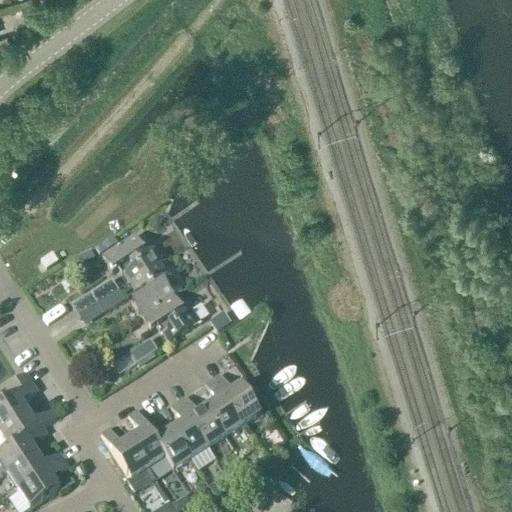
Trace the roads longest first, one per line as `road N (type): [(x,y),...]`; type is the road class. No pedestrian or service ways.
road 1 (residential): [(88,423),(0,286)]
road 2 (unclassified): [(114,0),(0,85)]
road 3 (residential): [(88,423),(206,347)]
